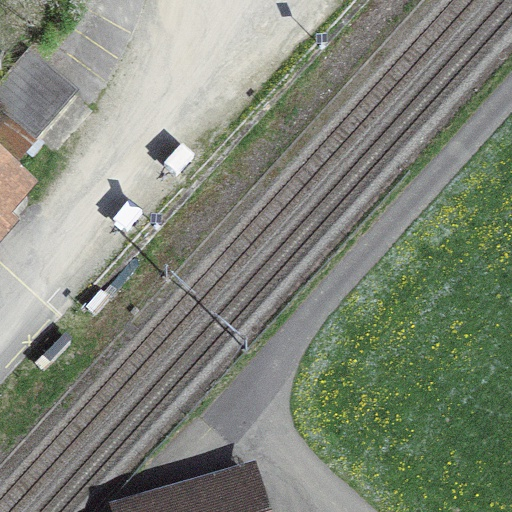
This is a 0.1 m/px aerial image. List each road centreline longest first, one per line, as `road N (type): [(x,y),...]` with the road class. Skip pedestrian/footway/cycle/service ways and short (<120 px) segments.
road 1 (track): [(511,91),(344,270),(274,372),(280,425),(375,511)]
road 2 (residential): [(0,305),(148,106),(200,0)]
